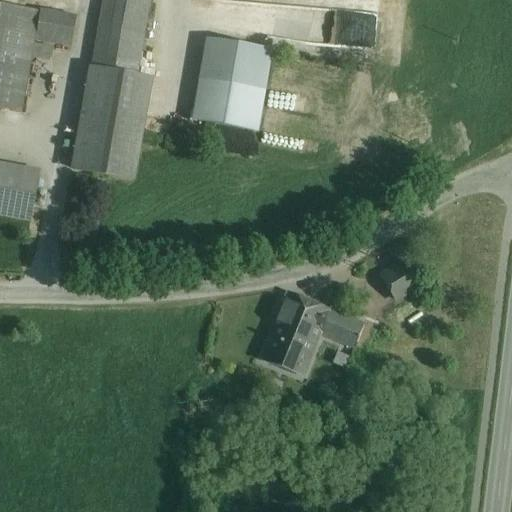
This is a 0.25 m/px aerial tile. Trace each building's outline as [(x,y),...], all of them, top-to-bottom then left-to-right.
[(150,0),(104,0),(75,169),(106,175),(134,180),(140,145),(152,79),(137,77),(150,0)] [(232,0),(322,7),(302,14),(304,19),(321,20),(324,29),(323,39),(330,40),(327,29),(341,30),(352,27),(340,26),(341,13),(345,11),(365,13),(367,12),(367,8),(379,5),(379,0),(232,0)] [(41,12),(0,4),(0,108),(22,113),(33,57),(35,45),(36,40),(73,46),(78,18),(41,11),(41,12)] [(205,122),(219,43),(207,41),(193,120),(205,122)] [(270,52),(219,43),(205,122),(216,124),(256,131),(270,52)] [(53,48),(35,45),(33,57),(51,60),(53,48)] [(0,220),(37,227),(46,176),(0,167),(0,220)] [(403,264),(383,276),(397,301),(417,288),(403,264)] [(330,311),(289,295),(262,360),(303,376),(321,333),(330,311)] [(342,316),(330,311),(321,333),(334,338),(342,316)] [(365,326),(342,316),(334,338),(356,348),(357,347),(365,326)] [(365,326),(357,347),(368,352),(376,330),(365,326)] [(357,347),(356,348),(346,370),(360,375),(353,390),(370,397),(386,360),(368,352),(357,347)]
